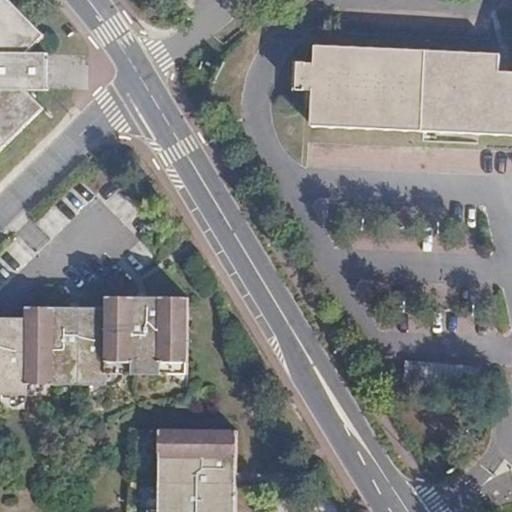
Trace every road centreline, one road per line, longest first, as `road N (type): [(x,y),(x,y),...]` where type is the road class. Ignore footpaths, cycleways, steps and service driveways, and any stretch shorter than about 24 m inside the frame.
road 1 (tertiary): [(142,81),(314,366)]
road 2 (unknown): [(26,218),(64,254),(165,273),(210,313)]
road 3 (residential): [(0,216),(142,81)]
road 4 (tertiary): [(415,511),(314,366)]
road 5 (tertiary): [(314,366),(384,511)]
